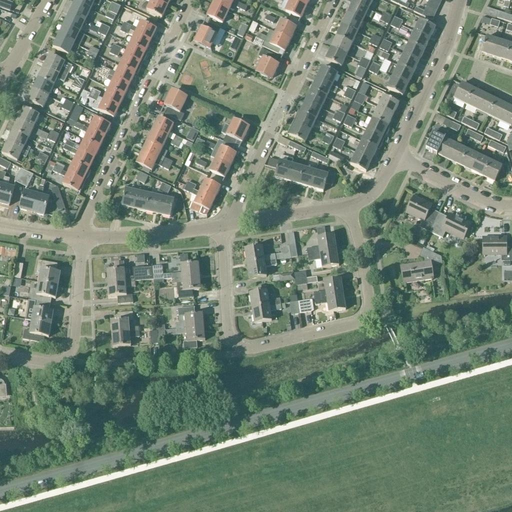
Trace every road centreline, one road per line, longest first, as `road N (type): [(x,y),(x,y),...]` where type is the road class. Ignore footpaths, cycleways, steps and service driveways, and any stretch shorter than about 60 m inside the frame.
road 1 (secondary): [(0,491),(511,347)]
road 2 (residential): [(78,239),(191,0)]
road 3 (residential): [(228,228),(335,0)]
road 4 (residential): [(241,349),(356,321),(363,302),(349,207)]
road 5 (residential): [(0,354),(56,361),(67,354),(78,239)]
road 6 (residential): [(395,160),(460,0)]
road 7 (residential): [(78,239),(221,229)]
road 8 (residential): [(511,209),(486,207),(395,160)]
road 9 (residential): [(241,349),(228,339),(221,229)]
road 10 (residential): [(228,228),(349,207)]
